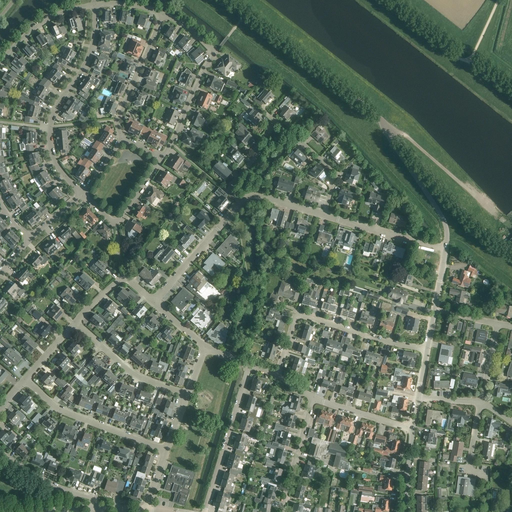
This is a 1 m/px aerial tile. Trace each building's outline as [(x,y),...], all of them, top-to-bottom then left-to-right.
[(115,24),(116,16),(111,16),(110,16),(111,12),(104,12),(104,22),(110,23),(110,24),(115,24)] [(120,19),(119,22),(125,23),(125,24),(130,25),(132,25),(133,18),(132,18),(127,17),(127,16),(128,13),(121,12),(120,19)] [(141,15),(137,25),(143,27),(143,28),(148,30),(151,23),(146,21),(147,18),(141,15)] [(74,19),(68,20),(71,30),(77,28),(78,32),(83,30),(80,21),(76,22),(75,21),(75,22),(74,19)] [(58,25),(52,28),(56,37),(61,35),(62,36),(67,33),(64,26),(61,28),(61,29),(60,30),(59,28),(58,25)] [(173,42),(177,36),(173,33),(175,30),(170,26),(164,35),(169,38),(169,39),(173,42)] [(100,36),(99,40),(109,42),(110,38),(113,39),(114,32),(105,30),(104,34),(101,33),(101,36),(100,36)] [(47,43),(50,48),(55,45),(52,41),(48,35),(44,37),(42,34),(36,38),(42,46),(47,43)] [(185,51),(186,52),(191,47),(188,44),(188,43),(190,41),(185,36),(182,40),(180,38),(175,43),(178,45),(179,44),(183,48),(181,50),(184,52),(185,51)] [(128,49),(126,53),(132,55),(138,58),(140,54),(141,51),(142,48),(141,47),(139,46),(140,45),(139,45),(140,42),(131,38),(131,39),(129,45),(130,46),(128,49)] [(108,45),(109,42),(99,40),(99,44),(99,47),(102,48),(101,51),(111,53),(112,46),(108,45)] [(28,46),(23,50),(30,58),(34,53),(37,57),(41,53),(34,45),(30,48),(28,46)] [(66,49),(64,54),(73,59),(76,53),(71,51),(72,49),(71,49),(65,46),(64,48),(66,49)] [(158,65),(158,64),(159,64),(160,62),(159,61),(161,59),(163,59),(166,51),(160,47),(160,48),(158,52),(155,51),(153,55),(154,56),(153,58),(152,58),(150,62),(158,65)] [(195,51),(191,55),(195,60),(194,60),(198,64),(204,60),(201,56),(204,54),(203,53),(199,48),(195,51)] [(57,62),(56,65),(59,67),(61,64),(63,65),(64,66),(66,62),(67,62),(70,63),(71,63),(72,60),(71,60),(72,58),(73,59),(64,54),(62,58),(60,57),(57,62)] [(105,67),(107,61),(109,57),(101,54),(99,58),(96,57),(94,62),(102,66),(105,67)] [(236,71),(238,69),(241,66),(228,56),(224,62),(222,60),(215,69),(221,74),(222,74),(225,76),(226,75),(226,76),(228,76),(230,73),(229,72),(232,68),(236,71)] [(13,66),(11,68),(17,74),(20,71),(19,71),(23,66),(24,66),(27,62),(22,57),(19,61),(18,61),(16,59),(11,64),(13,66)] [(133,71),(134,71),(135,68),(134,68),(134,67),(131,66),(133,62),(126,59),(122,66),(126,68),(124,72),(131,75),(133,71)] [(102,66),(94,62),(91,68),(94,69),(92,73),(99,76),(102,70),(100,69),(102,66)] [(52,68),(53,69),(50,73),(59,80),(63,76),(58,72),(59,71),(61,69),(55,64),(52,68)] [(146,81),(143,87),(154,91),(155,91),(156,91),(157,90),(157,89),(157,88),(156,87),(156,85),(153,84),(155,79),(158,74),(155,72),(148,69),(144,78),(147,80),(146,81)] [(181,76),(178,81),(180,82),(179,85),(185,88),(186,85),(190,86),(191,83),(190,82),(193,77),(189,76),(191,72),(186,69),(183,73),(182,73),(181,76)] [(2,79),(7,82),(5,85),(10,88),(12,85),(11,84),(14,79),(15,80),(18,75),(11,71),(9,75),(8,75),(6,74),(2,79)] [(42,81),(48,85),(50,82),(51,81),(54,84),(54,83),(55,84),(57,82),(56,81),(58,79),(59,80),(50,73),(47,77),(46,76),(42,81)] [(86,77),(82,82),(90,88),(93,85),(95,87),(100,81),(92,76),(89,79),(86,77)] [(126,86),(123,85),(125,80),(114,76),(112,81),(118,83),(115,89),(116,89),(114,94),(114,96),(119,98),(119,96),(121,97),(123,92),(126,86)] [(215,89),(221,92),(224,84),(218,81),(218,79),(210,76),(208,80),(207,83),(205,87),(212,90),(214,91),(215,89)] [(228,80),(226,84),(226,85),(236,89),(238,85),(228,80)] [(42,81),(38,85),(40,87),(37,91),(47,96),(50,91),(45,89),(46,88),(48,85),(42,81)] [(87,92),(90,88),(82,82),(78,88),(81,90),(78,94),(86,100),(90,94),(87,92)] [(176,95),(173,101),(181,104),(182,104),(183,103),(182,102),(185,95),(182,94),(183,90),(175,86),(172,94),(176,95)] [(10,90),(3,87),(1,91),(0,90),(0,98),(4,100),(7,94),(8,95),(10,90)] [(274,96),(273,95),(269,92),(268,93),(265,90),(262,93),(263,94),(258,99),(255,97),(253,100),(260,106),(264,103),(266,105),(274,96)] [(30,100),(38,103),(39,100),(39,99),(43,101),(43,100),(44,101),(45,98),(46,96),(47,97),(47,96),(37,91),(35,95),(33,94),(30,100)] [(134,98),(135,98),(133,103),(135,104),(135,105),(137,106),(138,106),(138,105),(141,106),(143,100),(147,101),(150,94),(141,91),(139,94),(137,93),(136,96),(135,95),(134,98)] [(197,105),(207,109),(208,108),(209,106),(209,104),(211,100),(215,101),(215,102),(219,104),(222,97),(215,94),(214,97),(203,93),(202,93),(201,95),(202,96),(197,105)] [(284,102),(279,107),(281,109),(283,111),(282,112),(280,114),(287,120),(291,116),(289,114),(291,111),(287,108),(287,107),(288,106),(286,104),(292,97),(289,95),(287,98),(285,100),(284,102)] [(241,96),(239,99),(241,101),(241,102),(246,106),(246,105),(249,107),(251,105),(248,103),(241,96)] [(113,116),(118,106),(114,104),(115,101),(115,100),(112,99),(107,97),(105,102),(108,103),(107,108),(105,108),(105,115),(110,114),(113,116)] [(67,103),(66,105),(73,110),(76,111),(78,108),(80,109),(83,104),(77,100),(75,103),(72,100),(70,99),(69,100),(68,100),(67,102),(67,103)] [(29,112),(39,114),(41,109),(36,107),(36,106),(38,103),(30,100),(28,106),(30,107),(29,112)] [(63,109),(62,110),(67,114),(64,119),(66,120),(72,120),(74,116),(72,115),(73,114),(72,113),(73,110),(66,105),(65,106),(64,106),(63,108),(63,109)] [(173,125),(175,120),(178,113),(170,109),(168,114),(167,113),(166,116),(167,116),(165,122),(168,123),(168,124),(172,125),(173,125)] [(247,121),(247,120),(255,126),(258,123),(259,123),(261,120),(256,116),(257,114),(252,109),(244,118),(247,121)] [(25,123),(32,123),(33,120),(33,119),(37,120),(37,119),(38,117),(37,116),(38,114),(39,115),(39,114),(29,112),(28,116),(25,116),(25,123)] [(192,118),(189,124),(190,124),(197,127),(199,124),(201,125),(203,126),(206,118),(204,117),(202,116),(194,112),(192,118)] [(129,119),(126,126),(130,128),(129,129),(128,131),(128,132),(131,134),(131,133),(133,134),(132,135),(133,135),(138,126),(133,123),(134,122),(129,119)] [(138,126),(133,135),(138,138),(140,133),(144,135),(148,129),(143,126),(142,128),(138,126)] [(26,139),(37,139),(36,133),(31,133),(31,132),(32,128),(23,127),(22,128),(22,130),(23,131),(24,131),(23,134),(26,134),(26,139)] [(105,132),(102,136),(111,142),(114,138),(111,135),(114,132),(113,131),(107,127),(103,131),(105,132)] [(311,135),(315,139),(320,144),(327,136),(318,127),(311,135)] [(240,128),(235,133),(239,136),(237,138),(245,146),(252,138),(244,131),(240,128)] [(58,132),(56,133),(57,141),(67,140),(67,137),(68,137),(69,136),(68,133),(67,132),(66,132),(66,129),(59,129),(59,131),(57,131),(58,132)] [(148,129),(144,135),(148,138),(148,139),(147,141),(147,142),(149,143),(150,143),(152,144),(151,145),(156,135),(154,134),(152,133),(153,131),(148,129)] [(185,134),(181,142),(189,145),(191,142),(195,143),(197,138),(200,140),(203,134),(196,131),(192,129),(191,132),(190,132),(189,136),(185,134)] [(156,135),(151,145),(157,148),(159,143),(163,145),(165,146),(167,142),(165,141),(167,137),(162,135),(161,137),(156,135)] [(98,139),(95,144),(101,148),(102,149),(105,145),(107,147),(107,146),(108,147),(109,144),(110,142),(111,143),(111,142),(102,136),(99,140),(98,139)] [(32,149),(32,146),(32,145),(35,145),(35,144),(36,144),(36,141),(35,141),(35,139),(37,139),(26,139),(22,139),(22,144),(19,145),(20,151),(25,151),(32,149)] [(67,140),(57,141),(56,141),(57,144),(58,150),(60,150),(61,153),(68,153),(68,151),(69,151),(70,150),(70,147),(69,146),(68,146),(67,140)] [(89,149),(87,151),(90,153),(99,160),(103,155),(99,153),(102,149),(101,148),(95,144),(91,148),(89,149)] [(334,147),(329,152),(332,154),(331,156),(333,157),(331,158),(333,160),(338,164),(343,159),(339,156),(341,153),(334,147)] [(233,148),(226,155),(231,159),(233,161),(234,160),(239,164),(243,159),(239,154),(237,152),(237,151),(236,150),(233,148)] [(29,161),(40,158),(38,152),(33,154),(33,153),(32,149),(25,151),(26,157),(28,157),(29,161)] [(298,150),(291,158),(300,165),(306,159),(300,154),(301,153),(298,150)] [(86,156),(83,161),(89,165),(90,166),(93,162),(95,164),(95,163),(96,164),(97,161),(98,159),(99,160),(90,153),(87,157),(86,156)] [(170,162),(168,165),(172,168),(173,169),(174,170),(175,170),(176,171),(180,166),(181,166),(182,167),(184,164),(188,168),(190,165),(186,161),(187,161),(183,157),(179,154),(176,157),(174,155),(172,158),(170,161),(170,162)] [(29,167),(31,173),(38,169),(37,166),(37,165),(40,164),(41,163),(40,160),(39,161),(39,159),(40,158),(29,161),(31,166),(29,167)] [(81,167),(78,171),(87,177),(91,172),(87,170),(90,166),(89,165),(83,161),(79,166),(81,167)] [(219,161),(212,169),(225,180),(230,174),(232,172),(227,168),(226,167),(223,164),(219,161)] [(323,170),(316,164),(309,172),(316,178),(317,177),(321,181),(327,175),(322,171),(323,170)] [(346,174),(344,182),(352,184),(353,180),(357,181),(359,174),(357,174),(358,171),(358,170),(359,167),(353,165),(352,169),(351,168),(350,172),(349,175),(346,174)] [(2,168),(0,169),(0,174),(2,174),(3,178),(9,175),(6,167),(2,168)] [(39,182),(48,176),(45,171),(41,174),(40,173),(38,169),(31,173),(34,179),(36,178),(39,182)] [(74,174),(73,176),(78,179),(77,180),(79,181),(80,179),(83,181),(84,181),(86,179),(85,178),(86,176),(87,177),(78,171),(76,175),(74,174)] [(163,171),(156,181),(162,185),(161,186),(164,188),(169,181),(170,181),(173,177),(169,175),(163,171)] [(4,181),(0,182),(0,187),(1,189),(12,183),(9,179),(10,178),(9,175),(3,178),(4,181)] [(40,187),(44,192),(50,187),(48,184),(47,183),(50,181),(51,180),(49,178),(48,178),(47,176),(48,176),(39,182),(41,185),(40,187)] [(186,183),(181,179),(178,184),(183,188),(186,183)] [(293,183),(279,179),(276,189),(282,190),(282,189),(291,191),(293,183)] [(373,180),(370,182),(376,189),(378,187),(373,180)] [(1,189),(0,189),(1,192),(2,192),(3,194),(9,191),(11,194),(17,191),(15,188),(14,188),(12,183),(1,189)] [(204,183),(197,191),(200,194),(207,186),(204,183)] [(52,199),(61,191),(57,187),(53,190),(50,187),(44,192),(48,196),(49,195),(52,199)] [(148,192),(144,199),(148,202),(150,204),(150,203),(152,204),(155,207),(160,200),(163,195),(153,187),(152,187),(148,192)] [(221,212),(226,206),(229,203),(225,199),(228,195),(219,188),(216,191),(219,194),(218,196),(220,198),(214,205),(215,207),(214,208),(218,212),(219,210),(221,212)] [(307,191),(305,198),(317,202),(319,198),(320,195),(320,194),(317,194),(318,190),(313,188),(312,192),(307,191)] [(339,198),(337,203),(347,206),(349,206),(350,201),(353,194),(340,190),(338,198),(339,198)] [(7,201),(6,202),(8,204),(9,204),(10,205),(19,199),(16,195),(18,193),(17,191),(11,194),(13,197),(7,201)] [(61,191),(52,199),(56,202),(54,204),(56,205),(61,201),(61,202),(62,201),(61,199),(64,197),(63,196),(64,196),(62,194),(61,194),(60,192),(61,192),(61,191)] [(370,193),(369,198),(368,202),(374,204),(374,205),(375,205),(373,210),(379,212),(381,206),(382,207),(385,196),(380,194),(380,196),(370,193)] [(19,199),(10,205),(14,210),(18,207),(19,206),(21,209),(26,205),(24,202),(23,203),(21,201),(20,199),(19,199)] [(148,212),(150,209),(145,205),(143,208),(139,205),(133,214),(139,219),(145,210),(148,212)] [(42,208),(40,206),(38,208),(39,210),(37,213),(34,209),(32,210),(33,212),(29,215),(36,223),(41,219),(39,218),(40,217),(43,215),(44,215),(46,213),(42,208)] [(281,211),(272,208),(270,214),(271,214),(270,219),(274,220),(274,219),(278,220),(276,226),(283,228),(284,225),(285,220),(286,220),(288,214),(281,212),(281,211)] [(83,222),(86,219),(93,225),(98,219),(87,209),(78,216),(83,222)] [(200,219),(195,225),(200,229),(205,224),(206,225),(211,219),(202,211),(197,217),(200,219)] [(407,218),(391,213),(389,222),(404,226),(407,218)] [(36,223),(29,215),(26,218),(24,217),(22,219),(26,223),(27,225),(29,223),(31,226),(32,226),(34,224),(35,222),(36,223)] [(305,223),(306,221),(298,218),(296,226),(295,226),(294,230),(297,231),(296,233),(303,236),(304,233),(308,234),(311,224),(305,223)] [(126,224),(123,229),(127,232),(127,233),(128,234),(128,235),(128,236),(128,237),(129,237),(129,238),(130,238),(131,238),(132,238),(133,237),(134,237),(135,236),(135,235),(136,234),(137,234),(137,233),(139,234),(143,229),(140,227),(142,225),(133,219),(131,222),(129,221),(128,222),(126,224)] [(96,226),(92,231),(95,233),(97,231),(107,239),(111,235),(109,233),(111,231),(103,223),(98,229),(96,226)] [(177,247),(182,252),(184,249),(185,249),(195,238),(193,236),(195,233),(187,225),(183,229),(189,234),(187,237),(185,235),(179,241),(181,243),(177,247)] [(319,233),(317,241),(325,244),(325,246),(330,247),(331,244),(331,242),(330,242),(333,232),(328,231),(327,233),(322,232),(324,226),(320,225),(318,232),(319,233)] [(65,241),(64,240),(71,233),(75,237),(78,234),(73,228),(70,231),(66,227),(63,230),(63,229),(58,234),(60,236),(58,238),(62,243),(65,241)] [(350,234),(351,232),(343,230),(343,231),(338,230),(335,239),(339,240),(337,245),(342,246),(350,249),(351,245),(353,239),(357,241),(358,236),(355,235),(350,234)] [(6,244),(9,242),(15,235),(14,235),(15,234),(12,231),(11,232),(11,231),(6,236),(4,234),(0,237),(0,238),(2,241),(2,240),(6,244)] [(9,242),(7,243),(13,249),(16,245),(17,244),(16,243),(17,242),(19,241),(18,240),(19,239),(15,235),(9,242)] [(219,248),(217,251),(225,258),(232,250),(234,252),(239,246),(237,245),(238,243),(235,240),(235,239),(230,235),(227,238),(224,242),(219,248)] [(49,255),(52,253),(57,249),(57,250),(60,247),(60,246),(55,240),(51,243),(50,241),(42,247),(49,255)] [(171,256),(172,257),(175,254),(171,251),(174,248),(165,240),(162,243),(163,244),(163,245),(167,248),(165,251),(163,249),(161,251),(160,250),(154,258),(159,263),(161,260),(165,264),(171,256)] [(375,255),(376,253),(377,254),(381,242),(376,241),(375,246),(365,243),(364,246),(363,252),(363,255),(369,256),(370,253),(375,255)] [(395,255),(395,256),(402,258),(404,250),(392,246),(393,245),(389,243),(388,246),(384,245),(382,253),(386,254),(386,253),(395,255)] [(31,259),(32,259),(29,262),(36,268),(40,263),(43,266),(49,260),(44,255),(41,258),(36,253),(31,259)] [(205,265),(202,268),(211,277),(215,273),(210,269),(214,264),(220,270),(225,264),(213,253),(210,256),(208,258),(203,263),(205,265)] [(107,267),(99,260),(95,265),(94,264),(90,268),(96,274),(97,273),(102,277),(105,274),(104,273),(106,271),(104,270),(107,267)] [(471,264),(468,271),(470,273),(469,276),(472,277),(473,274),(476,275),(477,272),(474,270),(475,268),(471,264)] [(30,274),(23,268),(15,277),(22,283),(28,276),(32,279),(35,274),(32,271),(30,274)] [(152,286),(158,280),(161,276),(155,270),(151,274),(145,268),(139,274),(146,280),(146,281),(152,286)] [(465,275),(466,272),(463,270),(460,276),(461,277),(459,281),(453,279),(452,282),(464,287),(468,288),(471,280),(467,278),(468,277),(465,275)] [(195,275),(194,274),(187,281),(199,291),(204,286),(207,288),(209,285),(202,279),(204,277),(198,272),(195,275)] [(77,276),(74,280),(76,281),(87,291),(90,288),(94,283),(95,283),(83,273),(79,278),(77,276)] [(402,274),(399,283),(410,287),(413,278),(402,274)] [(271,294),(269,300),(276,302),(278,295),(291,299),(290,300),(296,301),(299,294),(289,291),(288,291),(290,285),(283,283),(282,289),(279,288),(278,292),(277,291),(275,296),(271,294)] [(3,291),(6,294),(7,292),(12,296),(15,292),(20,297),(25,291),(22,288),(20,290),(18,288),(19,288),(15,284),(12,287),(9,284),(3,291)] [(68,288),(61,296),(64,299),(63,301),(67,305),(69,303),(72,305),(79,297),(68,288)] [(405,302),(407,293),(392,288),(389,297),(397,300),(396,303),(401,304),(402,301),(405,302)] [(122,303),(129,296),(133,300),(136,295),(130,290),(128,293),(123,289),(118,295),(119,296),(116,298),(122,303)] [(184,307),(193,298),(183,289),(180,292),(181,293),(177,298),(178,298),(177,300),(175,298),(171,302),(180,310),(184,307)] [(456,302),(463,303),(464,298),(467,299),(468,295),(465,295),(465,292),(458,291),(451,289),(450,294),(457,295),(456,302)] [(303,297),(301,304),(308,306),(313,292),(313,291),(310,290),(309,291),(309,294),(308,294),(305,293),(304,294),(303,297)] [(313,292),(308,306),(315,308),(317,301),(313,300),(315,296),(316,293),(316,292),(313,291),(313,292)] [(366,297),(373,299),(376,300),(378,295),(367,292),(366,297)] [(320,309),(328,311),(332,297),(329,296),(327,303),(323,302),(320,309)] [(332,297),(328,311),(335,313),(337,306),(333,305),(335,298),(332,297)] [(109,301),(104,307),(112,314),(117,308),(109,301)] [(381,309),(380,310),(390,312),(392,305),(383,302),(381,309)] [(342,309),(339,316),(347,318),(349,311),(351,304),(348,303),(345,310),(342,309)] [(140,305),(133,312),(139,318),(146,310),(140,305)] [(392,305),(390,312),(399,315),(400,314),(401,308),(402,308),(392,305)] [(511,307),(506,306),(506,307),(497,305),(496,312),(504,314),(504,316),(511,317),(511,311),(511,307)] [(55,306),(48,314),(57,322),(62,316),(64,314),(63,313),(60,310),(56,306),(55,306)] [(349,311),(347,318),(354,320),(356,313),(352,312),(353,308),(350,307),(349,311)] [(120,311),(126,316),(128,313),(123,308),(120,311)] [(266,318),(265,320),(272,322),(273,321),(273,319),(277,320),(276,324),(275,326),(278,327),(276,333),(281,334),(287,313),(283,312),(282,316),(279,315),(279,313),(278,313),(278,310),(273,309),(270,308),(268,316),(267,316),(266,318)] [(195,316),(190,321),(196,326),(199,324),(200,325),(199,325),(200,326),(199,327),(201,330),(202,329),(203,328),(213,317),(206,310),(204,313),(200,309),(195,316)] [(39,313),(36,310),(32,315),(38,320),(42,316),(39,313)] [(368,317),(369,312),(365,311),(365,312),(362,311),(361,315),(359,321),(366,323),(368,317)] [(147,319),(142,324),(145,327),(147,324),(153,329),(154,329),(154,330),(155,330),(156,330),(157,330),(158,329),(158,328),(158,327),(157,326),(156,326),(159,323),(155,320),(157,318),(152,313),(147,319)] [(90,320),(98,327),(99,325),(102,327),(108,321),(100,314),(97,316),(95,314),(90,320)] [(371,318),(368,317),(366,323),(373,325),(374,319),(375,315),(372,314),(371,318)] [(121,315),(112,325),(115,328),(124,318),(121,315)] [(385,330),(388,317),(385,316),(384,317),(382,316),(378,328),(385,330)] [(388,317),(385,330),(391,331),(394,320),(395,319),(392,318),(388,317)] [(418,320),(411,319),(407,319),(406,321),(408,322),(407,330),(416,332),(417,328),(416,328),(417,323),(418,323),(418,320)] [(460,331),(462,323),(455,322),(453,322),(447,320),(444,335),(450,336),(452,327),(454,327),(454,329),(460,331)] [(42,325),(43,326),(40,329),(38,327),(33,332),(37,336),(39,333),(44,338),(52,330),(44,323),(42,325)] [(228,331),(222,329),(224,326),(220,323),(213,331),(210,329),(206,334),(208,336),(208,337),(211,340),(211,339),(214,340),(214,341),(214,342),(218,344),(222,345),(222,346),(223,343),(225,339),(226,335),(228,331)] [(305,325),(303,332),(312,335),(313,332),(311,331),(312,327),(305,325)] [(161,331),(157,336),(160,339),(162,337),(169,343),(173,338),(170,335),(173,332),(167,327),(164,329),(162,332),(161,331)] [(113,330),(108,336),(110,338),(108,340),(111,343),(110,344),(113,346),(114,345),(114,346),(118,341),(120,342),(121,340),(121,339),(118,336),(117,336),(114,333),(115,332),(113,330)] [(477,330),(475,342),(485,344),(488,332),(477,330)] [(310,341),(312,335),(303,332),(301,339),(308,341),(308,340),(310,341)] [(327,332),(325,338),(322,349),(332,352),(335,342),(329,340),(331,333),(327,332)] [(38,346),(32,341),(26,335),(22,340),(25,343),(22,346),(31,353),(38,346)] [(3,337),(0,340),(0,341),(6,347),(6,346),(9,343),(3,337)] [(346,338),(342,337),(340,344),(335,342),(332,352),(341,354),(344,344),(346,338)] [(71,346),(68,350),(71,353),(70,354),(73,356),(74,358),(78,353),(77,352),(78,350),(80,351),(84,347),(82,346),(77,342),(75,344),(74,343),(73,343),(71,346)] [(366,344),(362,342),(360,350),(354,348),(352,355),(358,357),(357,359),(361,360),(364,350),(366,344)] [(128,351),(131,347),(125,343),(122,346),(123,347),(120,351),(125,356),(128,352),(128,351)] [(261,357),(273,360),(277,347),(269,344),(266,353),(262,352),(261,357)] [(341,354),(341,355),(351,358),(352,355),(354,348),(348,346),(348,345),(344,344),(341,354)] [(136,362),(142,355),(139,352),(142,348),(139,345),(133,352),(135,353),(131,358),(136,362)] [(299,345),(297,352),(304,354),(303,355),(307,356),(309,351),(309,350),(313,351),(320,353),(320,352),(322,353),(323,350),(321,349),(319,348),(309,345),(308,348),(299,345)] [(441,349),(438,362),(452,365),(453,358),(451,357),(453,347),(447,346),(446,350),(441,349)] [(185,353),(193,356),(195,350),(187,347),(185,353)] [(9,349),(3,355),(5,357),(9,360),(6,363),(10,367),(13,364),(15,366),(21,358),(9,348),(9,349)] [(370,365),(371,361),(373,354),(366,352),(364,359),(367,360),(366,364),(370,365)] [(471,362),(481,364),(483,354),(473,352),(471,362)] [(61,358),(57,363),(63,369),(62,370),(64,372),(65,371),(69,367),(66,365),(70,361),(66,358),(61,354),(61,353),(58,356),(61,358)] [(193,356),(185,353),(183,359),(190,362),(193,356)] [(416,355),(403,353),(401,363),(407,364),(407,367),(413,368),(414,362),(416,355)] [(145,358),(142,355),(136,362),(140,366),(144,362),(148,365),(151,356),(149,354),(145,358)] [(380,356),(373,354),(371,361),(377,363),(376,366),(380,367),(383,357),(380,356)] [(88,365),(86,366),(91,371),(94,367),(100,361),(95,357),(88,365)] [(155,372),(158,364),(155,363),(156,360),(151,358),(149,364),(152,365),(149,370),(155,372)] [(295,358),(294,364),(303,367),(305,363),(314,365),(315,361),(307,358),(306,361),(295,358)] [(74,361),(72,363),(79,370),(82,367),(74,361)] [(100,361),(94,367),(96,369),(94,371),(97,374),(104,365),(100,361)] [(163,362),(159,361),(158,364),(155,372),(161,374),(163,369),(166,370),(168,365),(163,362)] [(179,361),(175,370),(186,374),(188,368),(185,367),(187,364),(179,361)] [(294,364),(292,370),(295,371),(294,374),(297,375),(298,372),(298,373),(298,372),(302,373),(303,367),(294,364)] [(82,367),(79,370),(76,374),(78,376),(79,376),(79,375),(85,368),(83,366),(82,367)] [(186,374),(175,370),(171,368),(170,371),(175,373),(174,376),(184,379),(186,374)] [(102,378),(106,382),(113,375),(112,375),(113,374),(111,372),(110,373),(108,371),(107,372),(105,370),(101,374),(97,379),(95,380),(93,383),(96,385),(98,382),(102,378)] [(393,381),(398,382),(410,384),(411,379),(409,378),(409,375),(405,374),(405,373),(394,371),(393,381)] [(477,388),(478,380),(476,379),(477,375),(464,372),(463,379),(466,380),(465,385),(477,388)] [(46,374),(41,380),(49,386),(56,378),(50,373),(48,376),(46,374)] [(76,374),(74,376),(79,380),(81,382),(82,381),(83,380),(84,379),(79,375),(79,376),(78,376),(76,374)] [(113,375),(106,382),(111,386),(107,390),(110,393),(115,386),(119,382),(116,380),(117,379),(113,375)] [(60,376),(55,382),(61,387),(66,382),(60,376)] [(74,376),(68,383),(71,385),(75,381),(77,383),(79,380),(74,376)] [(90,386),(93,383),(95,380),(97,379),(94,376),(88,384),(90,386)] [(185,380),(184,379),(174,376),(173,378),(175,379),(174,383),(178,384),(177,385),(180,386),(180,385),(181,385),(182,384),(183,385),(185,380)] [(435,381),(434,381),(434,388),(449,388),(449,381),(440,381),(440,377),(435,377),(435,381)] [(253,379),(251,385),(263,388),(266,383),(267,384),(267,382),(268,380),(265,379),(261,378),(260,381),(257,380),(253,379)] [(321,387),(327,389),(329,382),(323,380),(321,387)] [(333,383),(329,382),(327,389),(333,391),(336,383),(333,382),(333,383)] [(396,390),(403,391),(403,389),(409,390),(410,384),(398,382),(396,390)] [(511,387),(511,385),(496,382),(495,389),(494,396),(500,397),(501,390),(504,390),(504,391),(511,392),(511,393),(511,387)] [(347,389),(345,395),(351,397),(354,388),(351,387),(352,384),(349,383),(348,386),(347,389)] [(124,397),(125,395),(128,386),(122,384),(120,389),(118,389),(115,386),(110,393),(112,395),(115,392),(119,394),(120,396),(124,397)] [(261,394),(263,388),(261,388),(251,385),(250,391),(257,393),(256,396),(261,398),(263,398),(264,395),(261,394)] [(72,389),(69,386),(65,390),(66,391),(61,397),(63,399),(62,400),(65,402),(65,401),(66,402),(68,400),(70,402),(74,398),(69,393),(72,389)] [(133,401),(136,393),(132,392),(134,389),(128,386),(125,395),(128,396),(127,399),(129,400),(133,401)] [(345,395),(347,389),(341,387),(339,393),(345,395)] [(84,408),(88,399),(84,397),(86,392),(81,390),(78,398),(81,399),(79,406),(84,408)] [(136,396),(136,395),(134,401),(139,403),(140,400),(143,401),(147,392),(144,391),(143,391),(143,392),(141,391),(139,395),(139,397),(136,396)] [(146,406),(151,408),(153,402),(150,401),(152,396),(150,395),(150,394),(150,393),(147,392),(143,401),(147,403),(146,406)] [(363,401),(366,394),(359,392),(357,399),(363,401)] [(294,394),(291,403),(300,406),(302,399),(298,398),(299,395),(294,394)] [(366,394),(363,401),(370,403),(372,396),(366,394)] [(24,406),(22,408),(27,412),(31,407),(33,405),(33,403),(31,401),(24,395),(19,401),(24,406)] [(92,400),(88,399),(84,408),(90,410),(93,404),(95,405),(97,400),(98,397),(94,395),(92,400)] [(391,403),(406,406),(407,400),(401,399),(402,397),(393,395),(393,400),(392,400),(391,403)] [(256,396),(255,399),(249,397),(248,398),(247,398),(246,403),(259,407),(261,398),(256,396)] [(97,400),(95,405),(95,406),(97,407),(95,412),(101,415),(104,407),(101,405),(102,402),(97,400)] [(375,400),(372,409),(378,411),(381,402),(375,400)] [(165,407),(172,410),(174,404),(167,401),(165,407)] [(257,417),(256,417),(259,407),(246,403),(244,408),(245,409),(245,410),(251,412),(250,415),(257,417)] [(299,411),(300,406),(291,403),(290,404),(285,407),(285,408),(282,407),(282,410),(288,412),(295,414),(296,411),(299,411)] [(392,407),(391,413),(399,414),(400,410),(405,411),(406,406),(391,403),(391,406),(392,407)] [(107,408),(104,407),(101,415),(107,417),(109,411),(111,413),(111,414),(114,407),(109,405),(107,408)] [(114,407),(111,414),(113,415),(112,419),(118,421),(121,412),(118,411),(119,410),(116,409),(117,407),(114,406),(114,407)] [(170,416),(172,410),(165,407),(162,406),(161,409),(164,410),(163,411),(162,413),(170,416)] [(13,413),(7,419),(14,424),(17,427),(20,424),(26,417),(18,410),(15,414),(13,413)] [(281,413),(281,414),(286,415),(285,418),(284,420),(294,423),(296,417),(290,415),(290,412),(288,412),(282,410),(281,413)] [(442,412),(428,410),(425,425),(431,426),(432,419),(441,421),(442,412)] [(453,410),(452,418),(458,419),(457,423),(464,424),(465,420),(468,421),(469,416),(465,416),(466,413),(453,410)] [(324,419),(327,412),(321,411),(319,416),(317,416),(315,422),(323,425),(324,419)] [(121,412),(118,421),(124,423),(125,420),(128,421),(128,420),(130,414),(131,413),(128,412),(127,413),(125,412),(125,414),(121,412)] [(324,419),(323,425),(330,427),(332,420),(330,420),(332,414),(327,412),(324,419)] [(135,416),(130,414),(128,420),(131,422),(129,425),(131,426),(130,428),(134,429),(138,420),(134,419),(135,416)] [(159,415),(157,414),(155,420),(159,421),(158,425),(165,428),(167,422),(165,421),(166,418),(159,415)] [(257,417),(250,415),(250,418),(243,416),(241,423),(251,425),(254,427),(257,417)] [(35,423),(33,425),(36,428),(39,425),(40,426),(42,424),(48,430),(49,428),(52,431),(54,428),(53,426),(56,424),(50,418),(48,419),(46,417),(44,419),(41,416),(39,419),(35,423)] [(336,428),(336,429),(340,430),(342,425),(345,426),(347,419),(341,417),(340,420),(338,419),(338,422),(336,428)] [(138,420),(134,429),(138,431),(139,429),(140,430),(141,428),(142,426),(145,427),(147,421),(142,419),(141,421),(138,420)] [(281,419),(281,422),(285,423),(284,426),(293,429),(294,423),(284,420),(281,419)] [(488,420),(484,436),(491,438),(493,430),(494,427),(498,429),(499,429),(500,423),(495,422),(495,420),(492,420),(488,419),(488,420)] [(249,429),(251,425),(241,423),(239,429),(246,432),(245,435),(251,436),(253,437),(253,434),(252,433),(253,430),(249,429)] [(365,432),(367,425),(362,423),(360,429),(358,428),(356,435),(360,436),(362,431),(365,432)] [(62,433),(60,439),(64,440),(65,439),(68,440),(71,441),(74,434),(75,434),(77,435),(78,432),(76,431),(75,432),(71,431),(72,429),(72,428),(65,425),(62,433)] [(158,425),(156,431),(163,433),(165,428),(158,425)] [(309,429),(307,436),(312,438),(318,439),(320,435),(313,433),(314,430),(309,429)] [(6,440),(9,443),(15,437),(9,431),(7,435),(2,431),(0,432),(0,439),(3,443),(6,440)] [(156,431),(154,434),(153,437),(161,439),(163,433),(156,431)] [(277,437),(289,441),(291,435),(282,432),(281,432),(278,431),(276,437),(277,437)] [(376,435),(374,441),(378,442),(381,443),(385,443),(385,441),(387,441),(392,443),(392,445),(399,447),(400,441),(394,440),(395,435),(389,433),(388,438),(376,435)] [(424,433),(423,442),(427,442),(427,444),(430,444),(436,445),(437,438),(435,437),(435,435),(431,434),(424,433)] [(76,445),(83,448),(85,443),(88,444),(92,437),(85,434),(82,440),(79,439),(76,445)] [(237,435),(235,442),(243,444),(246,445),(248,439),(250,440),(251,436),(245,435),(242,434),(241,437),(237,435)] [(288,447),(289,441),(277,437),(275,443),(272,442),(272,445),(284,449),(285,446),(288,447)] [(101,438),(99,442),(97,448),(102,450),(103,449),(109,451),(111,444),(107,443),(107,441),(101,438)] [(311,442),(310,445),(324,449),(328,450),(330,444),(330,442),(329,442),(325,441),(318,439),(312,438),(311,442)] [(455,442),(453,455),(451,455),(450,461),(456,462),(457,456),(461,457),(464,443),(458,442),(459,438),(454,438),(454,442),(455,442)] [(234,442),(233,445),(234,446),(233,448),(236,449),(237,450),(236,453),(237,453),(244,455),(246,455),(246,453),(247,452),(244,451),(246,445),(243,445),(243,444),(235,442),(234,442)] [(265,443),(264,447),(273,449),(274,450),(272,455),(284,458),(286,452),(283,452),(284,449),(272,445),(265,443)] [(485,459),(490,460),(493,444),(485,443),(483,456),(486,456),(485,459)] [(19,448),(16,445),(12,450),(17,454),(17,453),(23,458),(29,451),(22,444),(19,448)] [(328,453),(336,455),(340,456),(339,460),(344,461),(345,457),(347,448),(339,446),(330,444),(328,450),(328,453)] [(311,449),(309,455),(321,459),(324,449),(310,445),(309,449),(311,449)] [(397,453),(399,447),(392,445),(391,449),(385,447),(384,452),(394,454),(395,452),(397,453)] [(126,467),(130,468),(132,461),(127,459),(129,451),(125,449),(124,451),(118,449),(116,456),(123,458),(122,461),(127,463),(126,467)] [(243,461),(244,455),(237,453),(236,456),(230,454),(228,461),(238,464),(239,460),(243,461)] [(35,456),(33,455),(32,458),(33,459),(31,463),(39,466),(40,464),(43,466),(46,460),(43,459),(42,458),(43,456),(36,454),(35,456)] [(266,463),(273,465),(274,462),(283,464),(284,458),(272,455),(269,454),(268,457),(275,459),(274,462),(267,459),(266,463)] [(54,463),(56,459),(52,458),(52,457),(48,455),(44,465),(48,467),(47,470),(55,473),(56,469),(57,470),(58,467),(57,467),(58,464),(54,463)] [(147,455),(145,461),(152,463),(154,457),(147,455)] [(396,460),(380,456),(379,461),(385,463),(384,467),(386,467),(386,468),(394,469),(396,460)] [(237,468),(238,464),(228,461),(227,460),(226,465),(227,466),(226,468),(232,469),(231,472),(237,474),(241,475),(243,469),(237,468)] [(349,462),(344,461),(339,460),(337,468),(349,471),(349,469),(350,462),(349,462)] [(150,469),(152,463),(145,461),(143,467),(150,469)] [(305,478),(310,479),(312,470),(318,472),(320,467),(314,465),(314,463),(308,461),(307,466),(305,466),(304,472),(303,472),(301,476),(303,477),(303,478),(305,478)] [(177,493),(176,493),(176,494),(175,495),(175,496),(175,497),(175,498),(173,502),(178,504),(179,505),(180,505),(181,505),(184,505),(186,498),(187,499),(187,498),(187,497),(188,496),(188,495),(188,494),(187,494),(189,491),(183,489),(185,484),(190,486),(194,474),(172,466),(165,489),(172,492),(173,490),(177,491),(177,493)] [(148,475),(150,469),(143,467),(141,473),(137,472),(136,474),(145,477),(146,475),(148,475)] [(273,475),(280,476),(282,470),(273,468),(272,472),(274,472),(273,475)] [(76,483),(77,480),(80,481),(83,474),(80,472),(79,473),(70,470),(68,476),(69,480),(76,483)] [(229,471),(228,474),(225,473),(223,480),(231,483),(233,476),(236,477),(237,474),(231,472),(229,471)] [(83,477),(81,482),(86,484),(86,485),(92,488),(94,484),(95,480),(102,482),(104,476),(95,473),(93,478),(90,477),(89,477),(84,475),(83,477)] [(137,485),(144,487),(146,481),(144,480),(145,477),(136,474),(133,483),(137,485)] [(385,481),(384,484),(391,485),(392,479),(386,478),(387,476),(380,476),(379,480),(385,481)] [(467,495),(469,478),(458,477),(456,494),(460,494),(467,495)] [(469,478),(467,495),(473,496),(476,479),(469,478)] [(115,491),(122,493),(125,483),(118,480),(117,483),(107,480),(104,490),(114,493),(115,491)] [(230,486),(231,483),(223,480),(221,487),(224,488),(224,491),(232,493),(233,487),(230,486)] [(142,493),(144,487),(137,485),(135,490),(142,493)] [(298,485),(296,492),(303,494),(305,487),(298,485)] [(263,488),(262,490),(266,492),(275,494),(277,488),(276,488),(268,486),(267,489),(263,488)] [(137,498),(140,499),(142,493),(135,490),(133,496),(131,495),(129,501),(136,502),(137,498)] [(262,490),(259,500),(262,501),(270,503),(271,499),(273,500),(275,494),(266,492),(262,490)] [(219,492),(217,499),(225,502),(226,498),(230,499),(232,493),(224,491),(223,494),(219,492)] [(303,494),(296,492),(294,498),(301,500),(303,494)] [(381,505),(381,506),(389,506),(389,501),(383,500),(384,498),(375,497),(375,501),(379,502),(378,505),(381,505)] [(217,499),(215,507),(218,508),(218,511),(217,511),(225,511),(228,503),(225,502),(217,499)] [(254,499),(254,500),(254,501),(255,503),(256,503),(260,504),(259,510),(261,510),(269,511),(270,505),(269,505),(270,503),(262,501),(259,500),(255,499),(254,499)]
